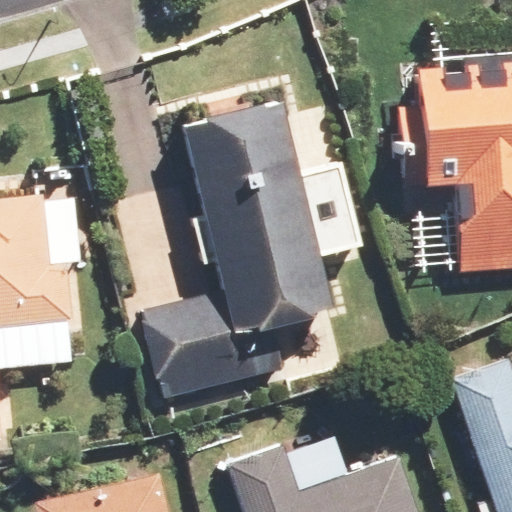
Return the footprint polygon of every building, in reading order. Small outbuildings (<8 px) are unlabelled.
[(511,52),(390,59),(391,90),(365,92),(370,201),(405,199),(409,281),(511,275),(511,52)] [(342,352),(274,94),(170,121),(214,288),(132,309),(156,401),(342,352)] [(68,186),(0,193),(0,365),(69,358),(59,266),(77,264),(68,186)] [(511,511),(511,369),(506,352),(444,372),(489,511),(511,511)] [(416,511),(398,454),(297,486),(283,443),(222,462),(237,511),(416,511)] [(164,511),(155,470),(31,499),(34,511),(164,511)]
